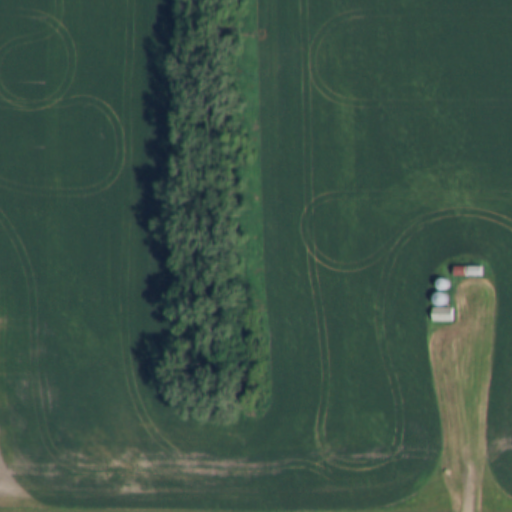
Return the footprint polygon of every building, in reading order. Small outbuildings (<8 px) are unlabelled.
[(485,277),(485,267),(452,267),(452,277),(485,277)] [(438,281),(438,291),(452,290),(451,280),(438,281)] [(433,297),(435,307),(453,303),(450,292),(433,297)] [(431,323),(456,323),(456,309),(431,309),(431,323)] [(355,461),(379,461),(379,446),(355,446),(355,461)]
